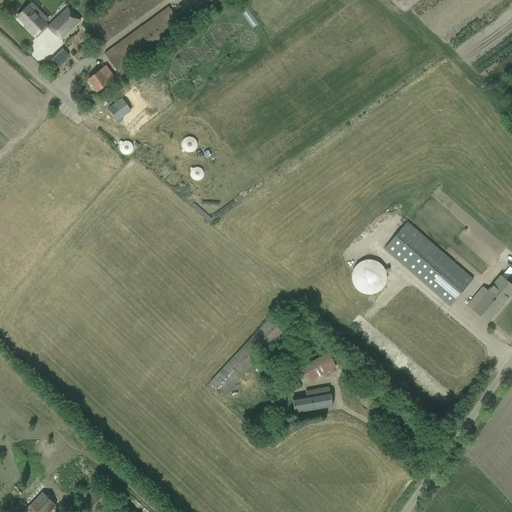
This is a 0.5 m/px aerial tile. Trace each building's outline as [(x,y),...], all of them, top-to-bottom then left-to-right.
[(98,46),(106,41),(161,0),(116,0),(82,25),(98,46)] [(229,0),(206,0),(215,11),(229,0)] [(46,25),(34,13),(38,9),(31,2),(27,6),(16,16),(25,25),(24,26),(34,37),(46,25)] [(54,34),(55,34),(61,39),(80,19),(67,7),(47,27),(54,34)] [(104,54),(119,75),(183,29),(186,33),(206,18),(199,8),(180,23),(168,7),(104,54)] [(61,41),(48,53),(54,59),(66,46),(61,41)] [(159,48),(154,51),(158,56),(162,53),(159,48)] [(87,79),(96,92),(109,83),(100,70),(87,79)] [(121,98),(108,108),(115,117),(128,108),(121,98)] [(408,221),(384,249),(449,307),(474,279),(408,221)] [(351,276),(351,277),(351,279),(351,280),(352,283),(352,285),(353,286),(354,288),(356,290),(358,292),(361,294),(362,294),(364,295),(365,295),(367,295),(370,295),(372,295),(375,294),(376,294),(377,293),(379,292),(381,290),(383,288),(384,286),(385,285),(385,283),(386,282),(386,280),(386,279),(386,276),(386,274),(386,273),(385,271),(385,270),(383,267),(381,265),(379,263),(377,262),(376,261),(375,260),(373,260),(372,260),(370,259),(367,259),(365,260),(362,260),(361,261),(358,263),(356,265),(354,267),(352,270),(352,271),(351,273),(351,274),(351,276)] [(467,306),(479,316),(487,322),(511,292),(511,274),(506,281),(500,276),(487,291),(482,287),(467,306)] [(285,329),(271,316),(210,382),(224,395),(285,329)] [(309,382),(310,381),(336,367),(328,352),(301,367),(309,382)] [(286,382),(291,391),(301,387),(296,377),(286,382)] [(292,399),(293,403),(294,413),(321,408),(332,406),(328,387),(315,389),(306,391),(306,396),(292,399)] [(278,418),(264,432),(267,435),(281,421),(278,418)] [(94,511),(110,497),(96,482),(78,500),(88,511),(94,511)] [(48,511),(55,505),(42,493),(23,511),(48,511)]
